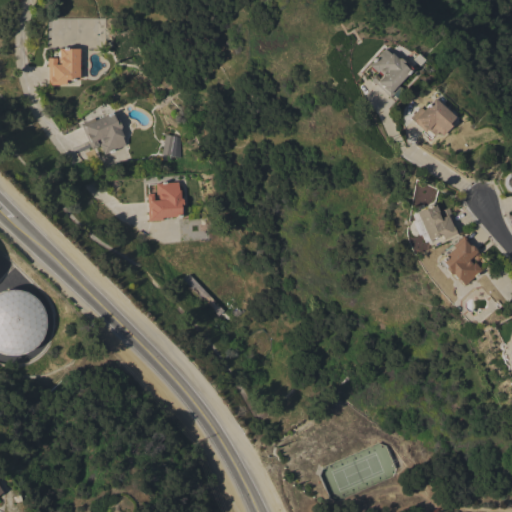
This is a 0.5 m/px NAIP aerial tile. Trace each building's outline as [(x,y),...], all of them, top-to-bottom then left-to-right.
[(78,48),(78,79),(64,79),(64,84),(48,84),(47,66),(46,66),(46,57),(55,57),(56,64),(57,64),(57,48),(62,48),(62,47),(66,47),(66,48),(78,48)] [(382,48),(388,54),(389,52),(396,58),(398,58),(402,62),(403,61),(410,68),(408,70),(408,71),(396,85),(398,87),(399,86),(404,91),(397,99),(392,94),(389,97),(368,79),(373,74),(378,78),(381,75),(377,71),(375,72),(367,65),(382,48)] [(453,116),(447,123),(449,126),(444,131),(445,131),(441,135),(436,131),(433,135),(426,129),(424,132),(408,117),(418,106),(421,110),(432,98),(453,116)] [(79,124),(90,118),(91,121),(113,111),(120,126),(119,129),(122,136),(121,137),(124,145),(112,150),(112,151),(108,153),(108,152),(103,154),(98,144),(100,143),(98,138),(95,140),(97,146),(90,149),(79,124)] [(164,134),(173,136),(170,155),(161,154),(164,134)] [(154,183),(176,181),(177,190),(178,190),(179,198),(181,199),(182,205),(182,206),(187,206),(187,218),(181,219),(181,216),(180,216),(175,217),(175,216),(161,217),(161,219),(149,220),(149,221),(147,221),(146,212),(147,212),(146,193),(152,193),(153,200),(157,199),(157,194),(154,194),(154,183)] [(414,212),(425,207),(424,206),(428,204),(429,205),(431,204),(430,204),(433,203),(438,213),(436,214),(438,218),(441,217),(438,211),(447,207),(451,216),(450,216),(457,232),(455,233),(455,234),(442,240),(439,234),(426,240),(414,212)] [(451,245),(462,235),(480,256),(475,261),(470,256),(468,259),(471,262),(472,261),(480,270),(463,285),(457,279),(456,280),(451,274),(448,274),(446,272),(438,262),(437,260),(453,247),(451,245)] [(0,291),(4,290),(12,289),(18,290),(26,292),(32,296),(37,301),(41,308),(43,314),(45,321),(44,328),(42,337),(40,340),(36,344),(33,348),(27,352),(18,354),(13,355),(4,354),(0,352),(0,291)]
